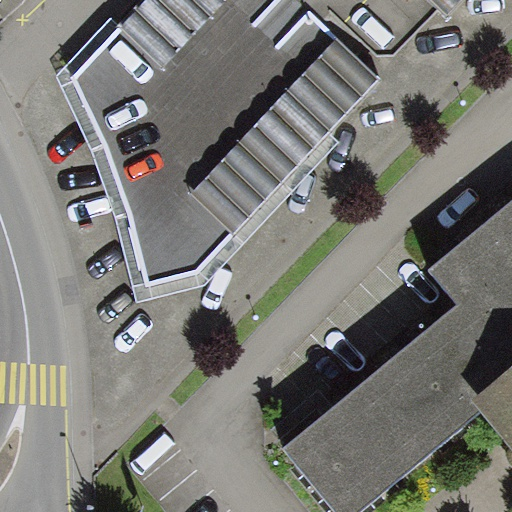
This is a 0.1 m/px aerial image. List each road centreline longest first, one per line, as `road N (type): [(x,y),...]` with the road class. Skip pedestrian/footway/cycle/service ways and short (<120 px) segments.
road 1 (residential): [(511,115),(196,422)]
road 2 (tertiary): [(0,214),(27,332),(0,474)]
